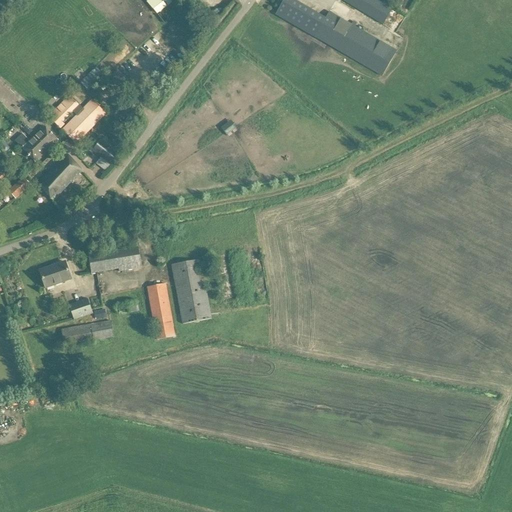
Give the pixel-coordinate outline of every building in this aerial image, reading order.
[(325,18),(295,1),(293,0),(284,0),(280,6),(277,4),(273,12),(276,14),(282,18),(382,75),(398,48),(352,22),(351,24),(329,11),(325,18)] [(392,9),(377,0),(342,0),(383,25),(392,9)] [(96,67),(81,83),(88,90),(103,75),(96,67)] [(68,96),(48,116),(60,128),(64,124),(63,122),(79,106),(68,96)] [(106,113),(99,106),(91,99),(61,129),(75,144),(106,113)] [(119,139),(127,128),(118,121),(109,133),(119,139)] [(15,141),(23,148),(35,162),(58,140),(45,127),(30,141),(23,134),(15,141)] [(103,137),(93,150),(111,164),(121,151),(103,137)] [(38,183),(53,199),(82,171),(68,155),(38,183)] [(26,159),(18,167),(23,172),(33,163),(31,161),(29,163),(26,159)] [(13,196),(18,192),(20,194),(31,185),(24,178),(9,191),(13,196)] [(117,208),(121,206),(122,201),(118,198),(114,200),(113,205),(117,208)] [(138,248),(89,256),(92,273),(114,269),(115,277),(121,276),(120,271),(142,268),(138,248)] [(211,319),(202,269),(200,259),(172,265),(183,324),(211,319)] [(72,281),(69,272),(65,262),(56,265),(57,267),(52,269),(51,267),(40,271),(46,289),(72,281)] [(153,320),(171,317),(165,284),(147,287),(153,320)] [(99,297),(89,300),(91,307),(102,304),(99,297)] [(93,314),(88,299),(69,305),(74,320),(93,314)] [(138,312),(137,305),(136,302),(115,306),(117,316),(138,312)] [(171,317),(153,320),(157,340),(175,336),(171,317)] [(114,338),(111,321),(61,330),(64,347),(114,338)]
